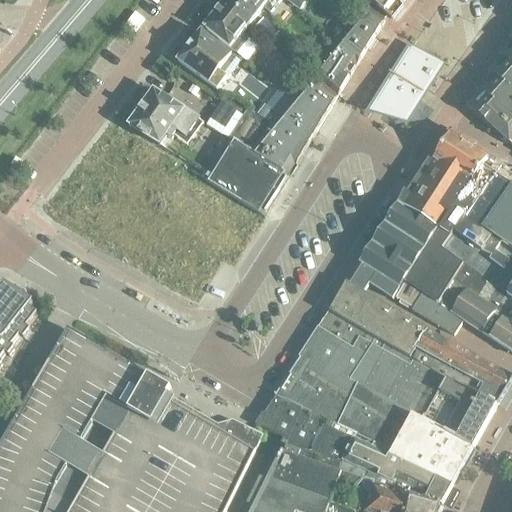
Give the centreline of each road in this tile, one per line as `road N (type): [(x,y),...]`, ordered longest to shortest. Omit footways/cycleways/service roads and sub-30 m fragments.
road 1 (residential): [(31,192),(181,0)]
road 2 (residential): [(196,356),(2,228)]
road 3 (unknown): [(352,129),(434,0)]
road 4 (primary): [(0,115),(99,0)]
